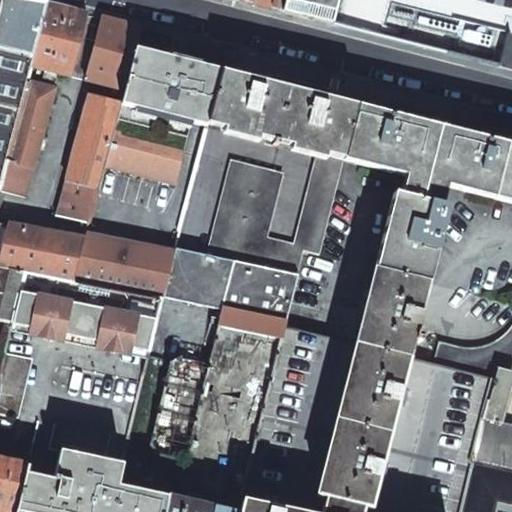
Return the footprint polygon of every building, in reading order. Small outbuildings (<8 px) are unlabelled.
[(0,0),(0,183),(27,83),(31,67),(47,3),(27,0),(0,0)] [(238,0),(238,1),(246,3),(281,12),(284,0),(238,0)] [(284,0),(281,12),(305,18),(330,24),(336,0),(284,0)] [(511,0),(336,0),(330,24),(496,67),(504,35),(511,36),(511,0)] [(47,3),(31,67),(45,70),(42,79),(53,81),(56,73),(71,77),(87,13),(47,3)] [(101,19),(85,80),(124,90),(134,49),(140,27),(104,18),(103,18),(101,19)] [(178,83),(165,79),(170,58),(134,49),(124,90),(120,103),(104,163),(175,182),(191,123),(206,127),(207,125),(221,71),(198,65),(196,70),(182,67),(178,83)] [(178,83),(182,67),(196,70),(198,65),(177,60),(170,58),(165,79),(178,83)] [(221,71),(207,125),(273,142),(271,145),(276,147),(277,143),(317,154),(343,160),(357,106),(330,99),(240,76),(227,73),(221,71)] [(0,183),(0,191),(25,198),(54,90),(27,83),(0,183)] [(87,94),(56,216),(87,223),(88,223),(104,163),(120,103),(87,94)] [(357,106),(343,160),(410,178),(405,197),(436,205),(441,186),(511,203),(511,145),(501,143),(388,114),(357,106)] [(230,162),(207,257),(296,276),(302,252),(319,255),(343,160),(317,154),(293,247),(264,240),(280,175),(230,162)] [(393,194),(374,270),(428,283),(431,269),(447,208),(436,205),(405,197),(393,194)] [(0,267),(23,273),(72,282),(83,242),(82,241),(0,223),(0,267)] [(162,298),(173,252),(85,235),(83,242),(72,282),(161,300),(162,298)] [(173,252),(162,298),(221,311),(284,324),(296,276),(207,257),(174,249),(173,252)] [(0,267),(0,320),(10,323),(23,273),(0,267)] [(238,511),(462,511),(473,463),(492,381),(409,358),(413,342),(419,343),(421,335),(415,333),(422,304),(428,283),(374,270),(355,345),(284,328),(241,502),(238,511)] [(10,323),(149,351),(161,300),(72,282),(23,273),(10,323)] [(184,461),(176,498),(234,511),(238,511),(241,502),(284,328),(284,324),(221,311),(209,363),(180,357),(170,362),(150,444),(156,455),(184,461)] [(0,413),(15,417),(29,358),(3,352),(0,366),(0,413)] [(492,381),(473,463),(511,471),(511,426),(500,424),(511,380),(511,373),(495,369),(492,381)] [(60,452),(53,480),(26,474),(16,511),(109,511),(116,485),(121,466),(104,462),(110,437),(55,423),(48,450),(60,452)] [(0,460),(0,511),(16,511),(26,474),(27,467),(0,460)] [(462,511),(494,511),(496,502),(511,505),(511,471),(473,463),(462,511)] [(164,511),(168,496),(116,485),(109,511),(164,511)] [(168,496),(164,511),(234,511),(176,498),(168,496)]
